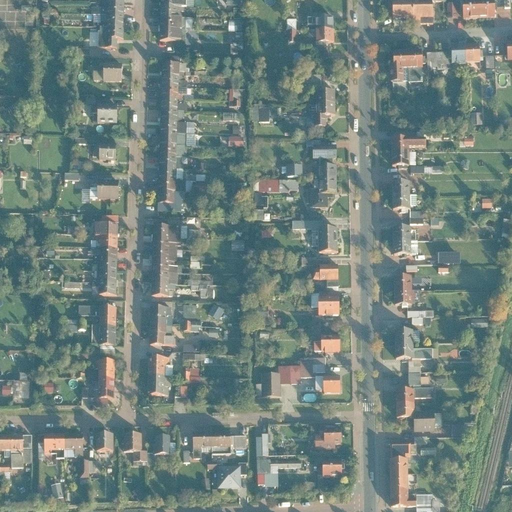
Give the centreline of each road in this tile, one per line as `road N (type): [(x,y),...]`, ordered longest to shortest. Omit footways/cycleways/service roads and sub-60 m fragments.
road 1 (residential): [(127,421),(145,0)]
road 2 (residential): [(363,37),(368,417)]
road 3 (residential): [(368,417),(127,421)]
road 4 (residential): [(363,37),(511,30)]
road 5 (residential): [(127,421),(0,423)]
